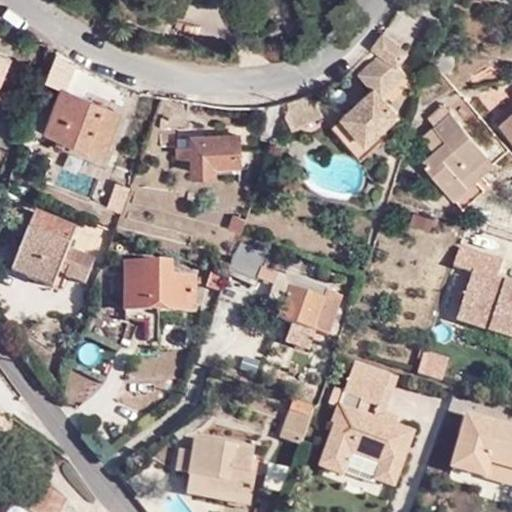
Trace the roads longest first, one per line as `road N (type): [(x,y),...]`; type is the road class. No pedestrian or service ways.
road 1 (residential): [(20,0),(108,57),(221,83),(264,84),(326,63),(375,0)]
road 2 (residential): [(0,345),(126,511)]
